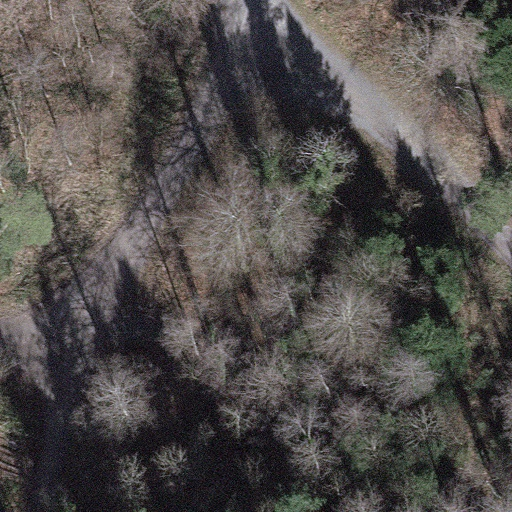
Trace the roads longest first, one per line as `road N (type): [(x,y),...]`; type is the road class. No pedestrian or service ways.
road 1 (track): [(0,339),(65,335),(252,55),(244,0)]
road 2 (track): [(252,55),(421,148),(511,242)]
road 3 (track): [(65,335),(41,511)]
